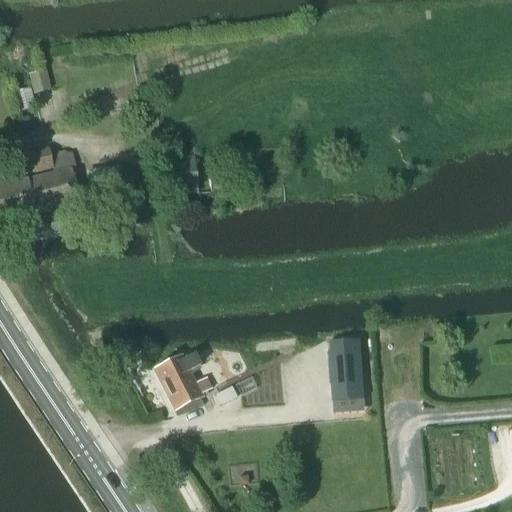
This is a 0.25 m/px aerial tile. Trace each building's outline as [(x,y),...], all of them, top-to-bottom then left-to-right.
[(29,76),(34,97),(50,93),(44,72),(29,76)] [(14,94),(19,114),(35,110),(30,90),(14,94)] [(65,234),(61,215),(37,221),(36,215),(77,206),(70,171),(74,170),(71,156),(66,157),(61,154),(48,157),(47,150),(3,159),(8,179),(51,170),(51,174),(0,185),(0,223),(29,217),(30,223),(24,225),(28,242),(65,234)] [(193,158),(161,161),(165,199),(196,196),(193,158)] [(360,340),(328,342),(333,402),(364,400),(360,340)] [(180,358),(153,372),(163,392),(190,379),(187,374),(199,368),(193,356),(183,362),(181,358),(180,358)] [(190,379),(163,392),(174,412),(200,399),(199,396),(210,390),(205,380),(194,386),(190,379)] [(230,389),(216,396),(221,407),(236,399),(230,389)]
